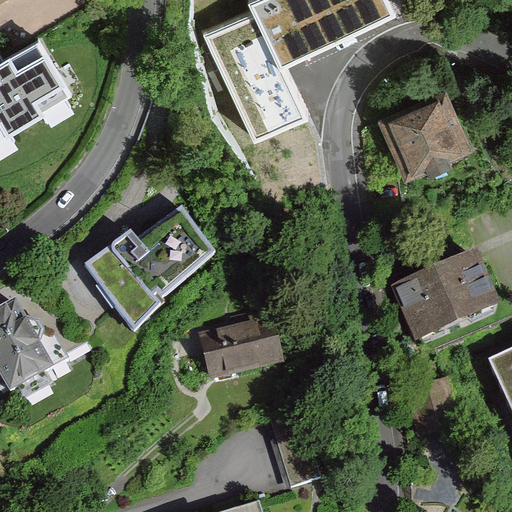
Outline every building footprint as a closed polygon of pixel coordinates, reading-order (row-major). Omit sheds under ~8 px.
[(252,15),(205,37),(255,143),(305,120),(281,69),(396,16),(388,0),(255,0),(247,4),(252,15)] [(0,139),(72,98),(40,43),(0,66),(0,139)] [(475,149),(447,89),(426,98),(380,120),(408,179),(475,149)] [(229,255),(192,209),(148,243),(142,236),(94,268),(142,335),(171,305),(229,255)] [(477,256),(395,290),(417,344),(500,310),(477,256)] [(73,366),(60,342),(46,337),(41,327),(28,324),(19,307),(0,316),(0,378),(12,400),(73,366)] [(202,340),(211,381),(286,365),(274,312),(234,320),(237,332),(202,340)] [(511,346),(489,358),(511,408),(511,346)] [(460,425),(446,382),(409,393),(423,437),(460,425)] [(299,410),(269,420),(291,487),(321,478),(299,410)]
